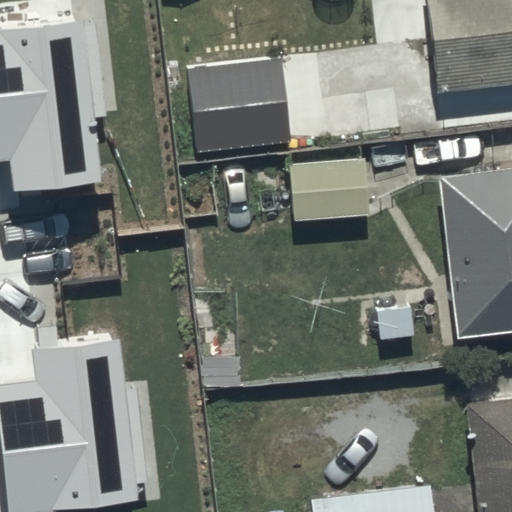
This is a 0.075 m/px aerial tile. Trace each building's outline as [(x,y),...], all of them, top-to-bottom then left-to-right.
[(511,0),(426,0),(437,82),(511,73),(511,0)] [(399,82),(323,88),(326,131),(402,125),(399,82)] [(363,149),(288,155),(292,212),(368,206),(363,149)] [(511,160),(438,168),(454,327),(511,320),(511,160)] [(0,351),(0,395),(95,388),(95,329),(10,331),(11,352),(0,351)] [(157,387),(157,389),(158,425),(209,423),(208,385),(157,387)] [(511,511),(511,389),(467,393),(476,511),(511,511)] [(305,511),(303,473),(274,475),(276,511),(305,511)] [(310,486),(312,511),(432,511),(429,475),(310,486)]
